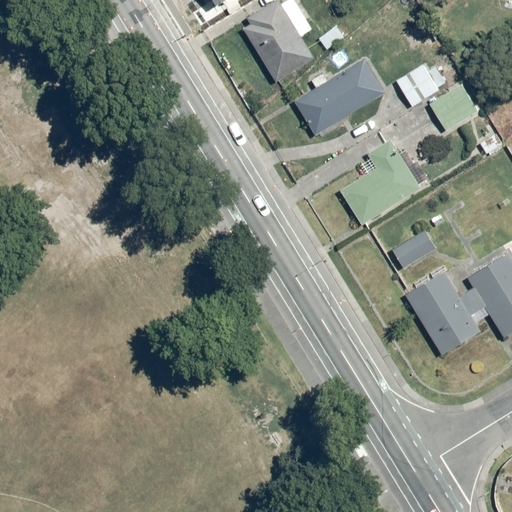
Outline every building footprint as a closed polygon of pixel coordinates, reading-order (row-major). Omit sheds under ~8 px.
[(292,0),(282,7),(279,3),(249,20),(246,32),(277,84),(317,60),(302,38),(314,30),(294,0),(292,0)] [(297,102),(319,138),(388,95),(366,60),(297,102)] [(441,89),(424,63),(396,81),(413,107),(441,89)] [(479,111),(461,83),(430,102),(447,130),(479,111)] [(478,136),(489,156),(508,145),(497,126),(478,136)] [(364,227),(423,189),(392,142),(370,156),(379,169),(343,191),(364,227)] [(429,229),(393,250),(405,271),(441,250),(429,229)] [(447,273),(408,297),(443,357),(481,333),(475,318),(488,309),(505,339),(511,335),(511,254),(470,278),(476,288),(462,297),(447,273)]
